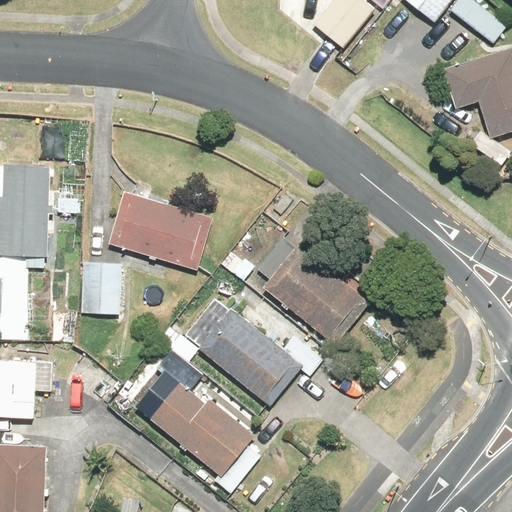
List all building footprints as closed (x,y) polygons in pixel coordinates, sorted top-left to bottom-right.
[(373,5),(368,0),(326,0),(311,16),(338,42),(373,5)] [(442,0),(408,0),(430,16),(442,0)] [(443,66),(456,105),(479,98),(490,134),(511,127),(511,50),(510,45),(443,66)] [(4,185),(0,184),(0,245),(46,247),(51,157),(5,155),(4,185)] [(196,261),(210,208),(121,184),(107,237),(196,261)] [(267,273),(262,279),(335,338),(375,289),(288,218),(253,261),(267,273)] [(120,255),(80,253),(78,306),(117,308),(120,255)] [(268,399),(300,357),(214,289),(181,331),(268,399)] [(33,352),(0,351),(0,408),(31,409),(33,352)] [(220,468),(252,428),(182,371),(149,411),(220,468)] [(0,511),(43,511),(46,437),(0,435),(0,511)] [(154,511),(136,509),(138,490),(119,488),(117,507),(111,506),(110,511),(154,511)]
